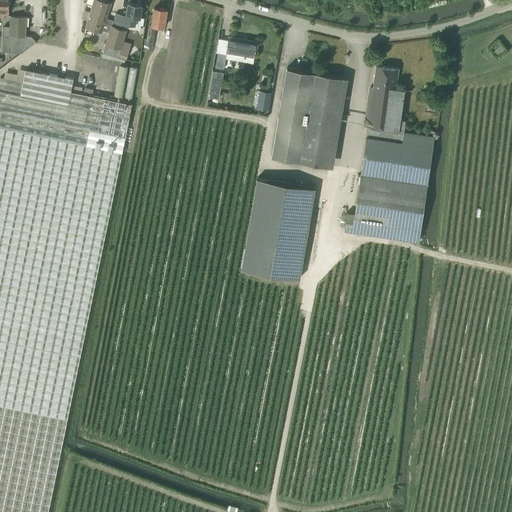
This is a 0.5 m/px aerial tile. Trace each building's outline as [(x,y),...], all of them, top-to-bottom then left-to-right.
[(0,0),(0,15),(3,16),(3,19),(8,19),(8,16),(9,0),(0,0)] [(86,0),(86,3),(92,4),(85,26),(102,31),(102,30),(109,33),(111,25),(105,23),(106,17),(111,2),(103,0),(86,0)] [(126,15),(123,14),(115,13),(114,23),(127,28),(128,23),(143,26),(144,18),(140,17),(142,5),(128,3),(126,15)] [(164,27),(167,9),(154,7),(152,25),(149,24),(147,39),(145,39),(144,45),(153,46),(157,25),(164,27)] [(10,16),(10,26),(3,25),(2,36),(3,36),(2,51),(22,52),(36,41),(32,36),(25,36),(26,17),(10,16)] [(109,33),(106,43),(103,52),(101,57),(125,63),(126,59),(127,60),(130,51),(121,48),(127,29),(111,25),(109,33)] [(254,57),(257,41),(229,37),(226,52),(254,57)] [(495,49),(493,50),(498,56),(505,51),(500,45),(496,47),(494,48),(495,49)] [(224,69),(226,54),(218,53),(216,67),(224,69)] [(120,64),(117,94),(125,95),(128,64),(120,64)] [(130,65),(127,96),(135,97),(138,66),(130,65)] [(361,172),(354,212),(347,211),(344,230),(418,241),(434,135),(404,131),(405,119),(400,118),(405,89),(396,88),(398,68),(376,65),(373,87),(370,87),(365,126),(368,126),(361,172)] [(343,77),(315,72),(287,67),(272,156),(328,165),(343,77)] [(23,82),(0,77),(0,78),(0,511),(47,511),(129,117),(131,104),(71,91),(74,78),(26,68),(23,82)] [(213,70),(209,96),(219,98),(224,71),(213,70)] [(262,92),(259,109),(269,111),(272,94),(262,92)] [(257,178),(242,269),(300,279),(315,187),(257,178)] [(337,222),(344,224),(346,209),(340,208),(337,222)]
